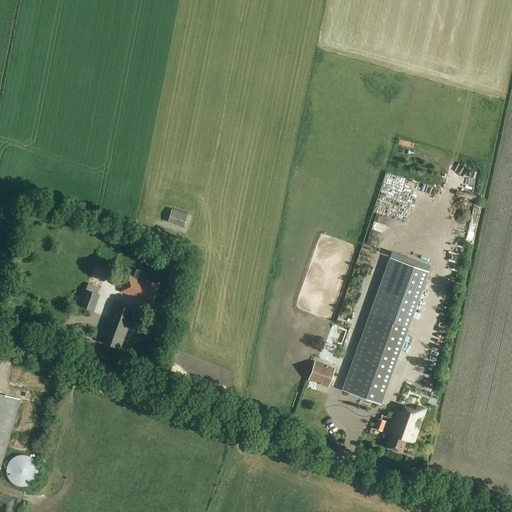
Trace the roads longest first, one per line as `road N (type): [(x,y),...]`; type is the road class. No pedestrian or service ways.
road 1 (unclassified): [(493,511),(0,328)]
road 2 (unknown): [(317,446),(383,402),(407,370),(431,279),(421,231)]
